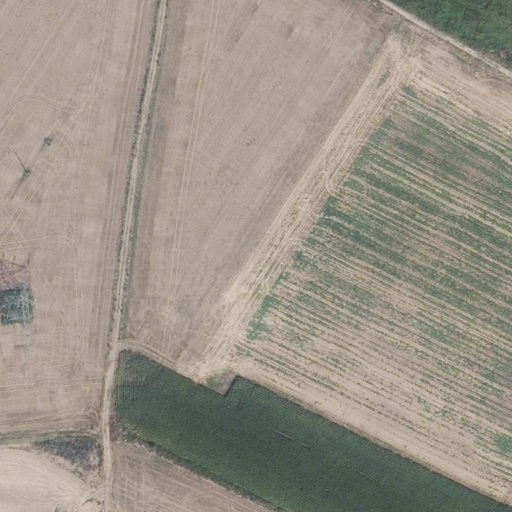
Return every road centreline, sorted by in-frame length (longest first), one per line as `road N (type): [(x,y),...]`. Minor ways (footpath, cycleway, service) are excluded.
road 1 (track): [(104,511),(107,396),(165,0)]
road 2 (track): [(385,0),(511,75)]
